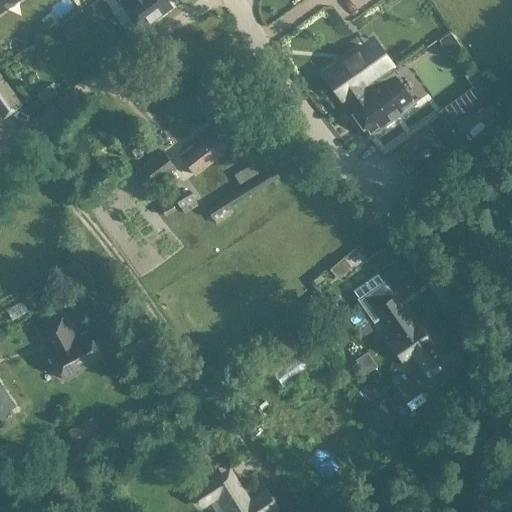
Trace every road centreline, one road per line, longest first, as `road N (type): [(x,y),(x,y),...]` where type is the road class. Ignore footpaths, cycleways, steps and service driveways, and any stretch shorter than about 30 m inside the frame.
road 1 (track): [(207,0),(56,111),(46,127),(46,165),(296,511)]
road 2 (unclassified): [(445,292),(299,108),(236,0)]
road 3 (track): [(343,511),(475,368)]
road 4 (track): [(492,511),(476,341)]
